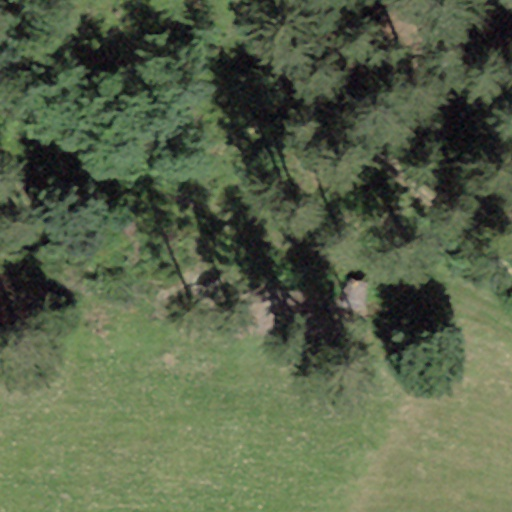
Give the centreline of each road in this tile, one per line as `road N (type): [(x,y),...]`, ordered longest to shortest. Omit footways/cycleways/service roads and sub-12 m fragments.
road 1 (track): [(345,256),(129,198),(0,143)]
road 2 (track): [(511,323),(345,256)]
